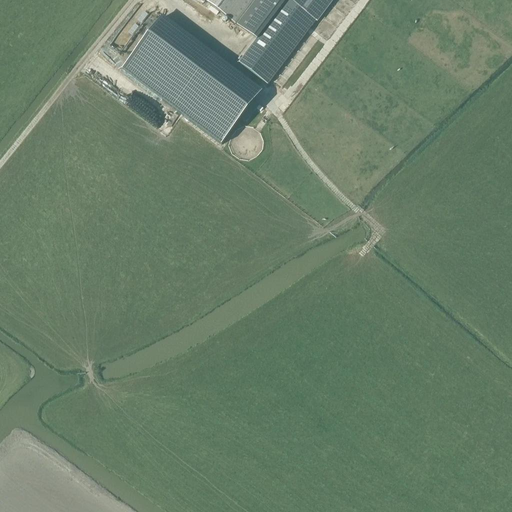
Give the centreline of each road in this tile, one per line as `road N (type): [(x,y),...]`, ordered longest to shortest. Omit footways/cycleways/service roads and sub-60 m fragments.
road 1 (track): [(161,0),(220,46),(230,67),(281,101),(359,0)]
road 2 (track): [(0,165),(134,0)]
road 3 (track): [(281,101),(316,171),(382,231)]
